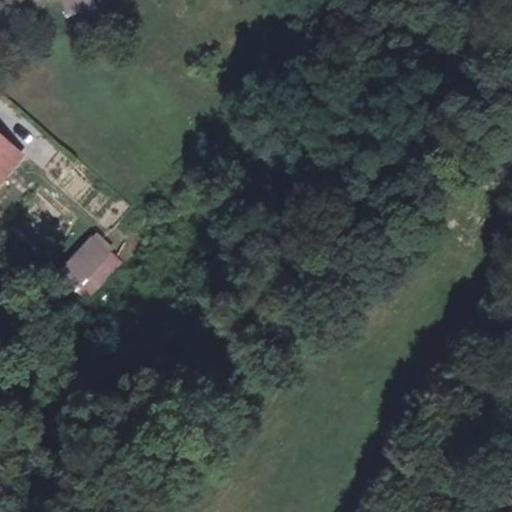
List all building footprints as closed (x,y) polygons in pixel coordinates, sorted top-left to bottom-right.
[(174,27),(158,33),(168,61),(184,55),(174,27)] [(0,190),(28,160),(0,136),(0,190)] [(115,258),(97,243),(71,273),(90,288),(93,285),(112,262),(115,258)] [(112,262),(93,285),(104,294),(124,271),(112,262)] [(59,275),(50,285),(66,298),(75,288),(59,275)]
